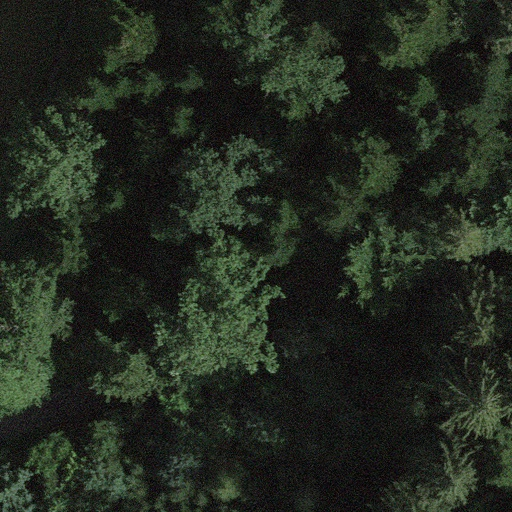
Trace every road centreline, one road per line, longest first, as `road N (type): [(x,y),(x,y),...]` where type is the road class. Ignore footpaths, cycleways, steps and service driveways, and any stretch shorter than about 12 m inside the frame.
road 1 (track): [(0,412),(403,237),(511,169)]
road 2 (track): [(85,0),(0,266)]
